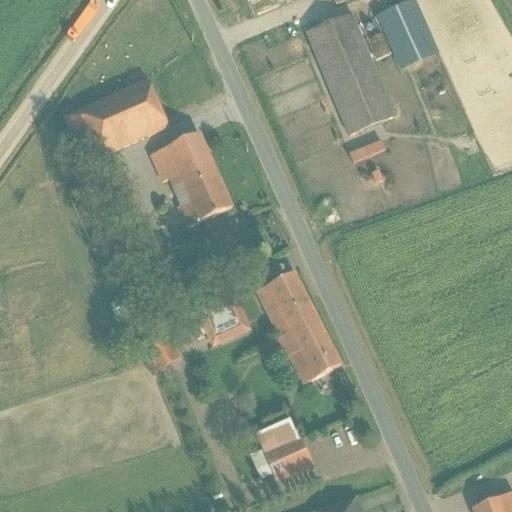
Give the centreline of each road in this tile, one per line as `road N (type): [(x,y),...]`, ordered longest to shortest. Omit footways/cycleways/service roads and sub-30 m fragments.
road 1 (unclassified): [(195,0),(421,511)]
road 2 (unclassified): [(106,0),(0,149)]
